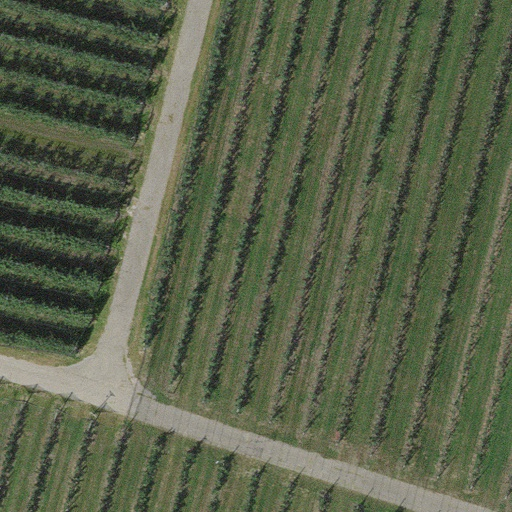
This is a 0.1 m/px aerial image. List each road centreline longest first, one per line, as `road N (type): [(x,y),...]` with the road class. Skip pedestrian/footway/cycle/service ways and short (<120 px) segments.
road 1 (track): [(0,366),(68,383),(108,362),(205,0)]
road 2 (track): [(68,383),(461,511)]
